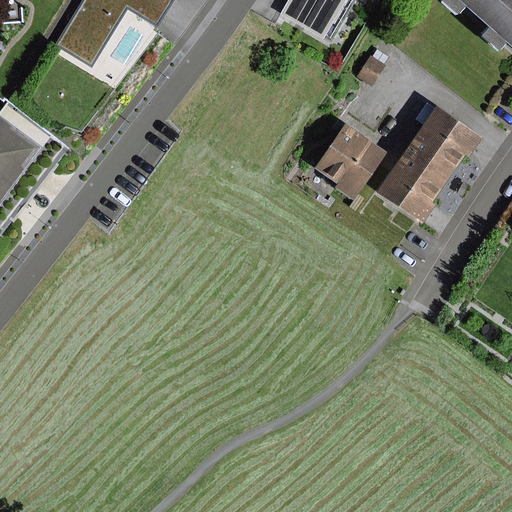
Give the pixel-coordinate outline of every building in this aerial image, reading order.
[(168,0),(78,0),(51,46),(90,70),(126,11),(153,26),(168,0)] [(328,43),(353,0),(285,0),(276,15),(316,38),(318,36),(328,43)] [(511,0),(434,0),(451,15),(458,7),(482,28),(474,36),(493,53),(501,44),(511,54),(511,0)] [(370,88),(384,65),(382,64),(386,57),(375,50),(370,58),(368,56),(354,78),(370,88)] [(464,159),(478,139),(425,103),(414,120),(420,124),(402,154),(443,180),(460,156),(464,159)] [(0,120),(0,197),(37,148),(0,120)] [(349,201),(382,153),(339,124),(309,169),(332,184),(329,188),(349,201)] [(428,203),(443,180),(402,154),(377,192),(422,221),(432,205),(428,203)]
